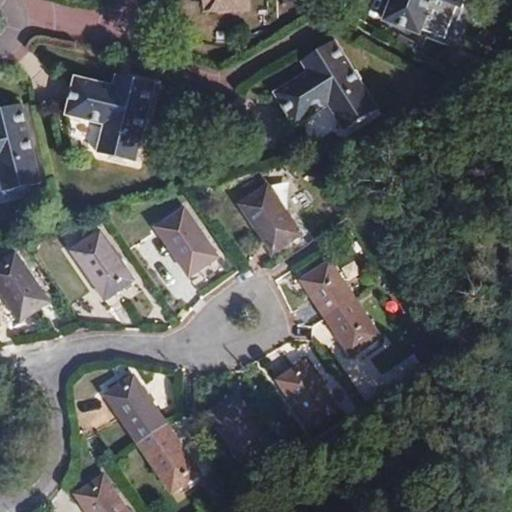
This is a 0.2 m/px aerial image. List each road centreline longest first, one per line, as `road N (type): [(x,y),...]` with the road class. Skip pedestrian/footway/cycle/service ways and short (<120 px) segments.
road 1 (residential): [(16,15),(128,35),(220,85),(337,18)]
road 2 (residential): [(56,357),(116,342),(193,351),(264,303)]
road 3 (residential): [(56,357),(62,440),(50,485),(0,508)]
